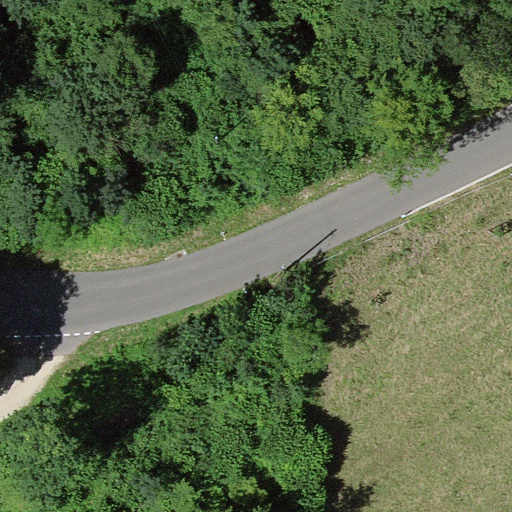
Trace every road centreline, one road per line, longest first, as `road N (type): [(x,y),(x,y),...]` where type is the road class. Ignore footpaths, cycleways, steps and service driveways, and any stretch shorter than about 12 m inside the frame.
road 1 (tertiary): [(511,148),(382,217),(217,274),(94,303),(0,306)]
road 2 (track): [(0,411),(94,303)]
